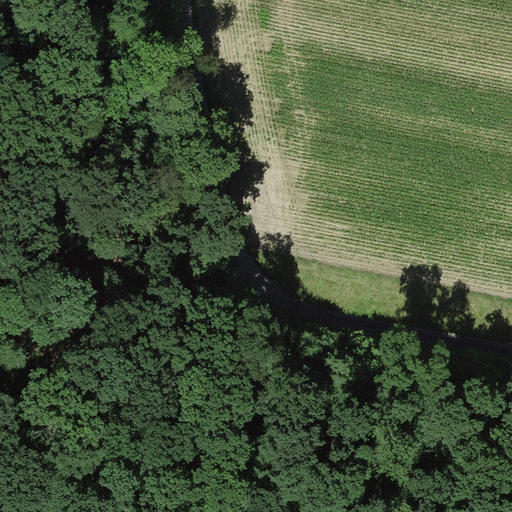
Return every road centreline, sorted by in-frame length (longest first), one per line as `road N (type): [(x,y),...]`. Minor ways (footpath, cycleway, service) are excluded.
road 1 (track): [(182,0),(218,189),(235,253),(253,281),(275,299),(328,315),(511,353)]
road 2 (track): [(253,281),(245,342),(227,367),(184,395),(0,438)]
